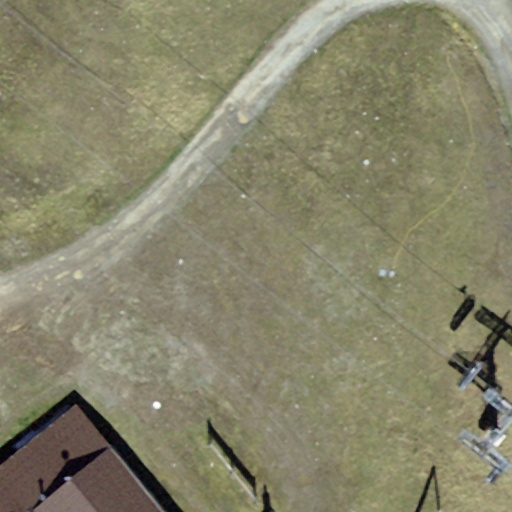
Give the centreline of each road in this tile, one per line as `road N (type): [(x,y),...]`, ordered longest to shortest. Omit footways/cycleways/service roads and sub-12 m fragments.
road 1 (track): [(358,0),(293,41),(138,215),(21,290)]
road 2 (track): [(298,511),(296,497),(99,366),(21,290)]
